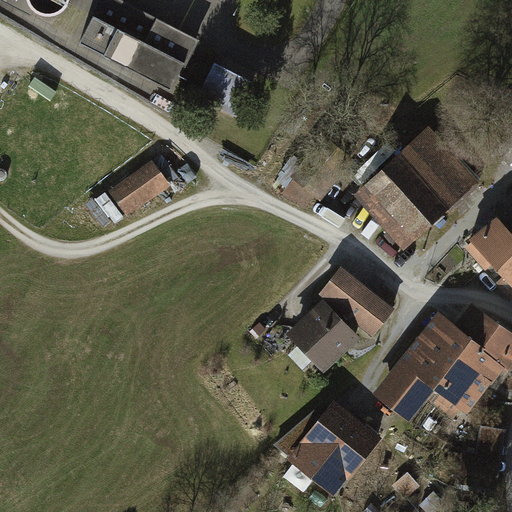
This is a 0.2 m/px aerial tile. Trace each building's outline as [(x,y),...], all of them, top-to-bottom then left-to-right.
[(14,0),(56,17),(59,17),(66,0),(14,0)] [(199,40),(119,0),(99,0),(92,14),(95,16),(81,42),(171,88),(184,63),(186,64),(199,40)] [(253,83),(212,61),(193,97),(235,118),(253,83)] [(484,190),(434,133),(361,197),(411,254),(484,190)] [(298,149),(276,177),(309,204),(331,176),(298,149)] [(157,160),(113,190),(128,212),(172,182),(157,160)] [(511,226),(504,219),(470,252),(498,281),(511,267),(511,226)] [(511,267),(498,281),(511,295),(511,267)] [(401,312),(347,268),(324,296),(330,301),(378,340),(401,312)] [(330,301),(293,334),(329,375),(368,342),(330,301)] [(511,330),(477,304),(459,328),(509,366),(511,368),(511,330)] [(509,366),(459,328),(444,316),(425,341),(490,391),(509,366)] [(440,389),(472,414),(490,391),(425,341),(407,364),(440,389)] [(440,389),(407,364),(380,399),(415,426),(434,402),(464,424),(472,414),(440,389)] [(387,441),(339,404),(292,463),(339,501),(387,441)] [(483,458),(468,456),(462,497),(497,502),(507,434),(487,431),(483,458)]
